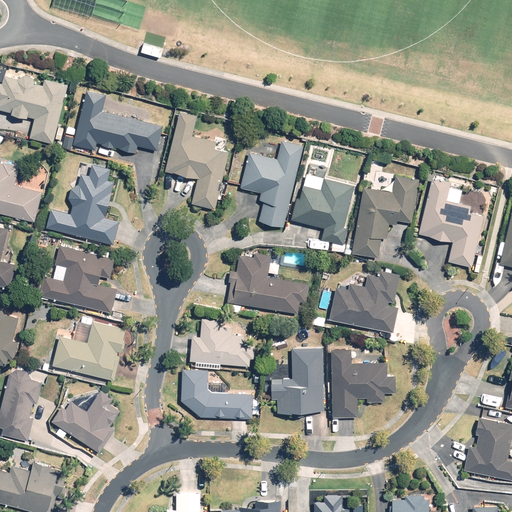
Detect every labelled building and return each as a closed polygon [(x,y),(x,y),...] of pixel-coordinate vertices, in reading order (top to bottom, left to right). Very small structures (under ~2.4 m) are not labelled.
[(54,141),(69,83),(48,77),(47,84),(33,80),(34,76),(26,74),(25,78),(7,73),(4,82),(0,81),(0,97),(0,98),(0,106),(38,117),(33,136),(54,141)] [(159,148),(164,124),(104,109),(108,94),(89,89),(76,142),(97,148),(98,141),(137,151),(139,143),(159,148)] [(199,113),(182,109),(167,169),(199,177),(193,201),(216,207),(231,149),(217,146),(219,140),(194,134),(199,113)] [(285,223),(305,144),(283,138),(279,157),(252,150),(242,186),(263,192),(261,198),(267,199),(262,218),(285,223)] [(0,210),(37,220),(44,190),(16,183),(21,164),(0,159),(0,210)] [(54,207),(49,225),(114,242),(121,219),(107,216),(116,180),(109,179),(112,167),(94,162),(91,174),(83,172),(81,183),(73,186),(70,196),(75,203),(73,212),(54,207)] [(413,222),(421,177),(398,173),(395,191),(366,186),(355,251),(380,255),(383,235),(388,236),(391,221),(398,222),(399,219),(413,222)] [(345,225),(356,184),(327,176),(324,188),(303,183),(295,217),(326,225),(323,237),(345,242),(349,226),(345,225)] [(452,180),(434,176),(421,231),(456,239),(451,259),(474,265),(486,214),(472,210),(473,203),(448,197),(452,180)] [(511,220),(502,261),(511,263),(511,220)] [(0,282),(12,286),(17,263),(2,260),(11,227),(0,224),(0,282)] [(39,233),(30,231),(23,257),(33,260),(39,233)] [(116,257),(62,243),(58,262),(69,265),(65,279),(47,274),(42,293),(113,311),(119,287),(101,282),(103,273),(111,276),(116,257)] [(234,269),(229,300),(299,311),(301,299),(308,300),(311,282),(269,275),(273,254),(257,251),(256,255),(241,253),(238,270),(234,269)] [(331,317),(395,330),(400,306),(390,304),(390,299),(395,300),(401,273),(383,270),(382,275),(371,273),(368,284),(352,281),(350,287),(338,285),(331,317)] [(0,361),(8,363),(10,356),(16,358),(20,340),(15,339),(20,317),(6,313),(3,308),(0,306),(0,361)] [(194,335),(192,359),(252,364),(252,357),(255,357),(256,340),(246,339),(246,334),(233,333),(234,326),(221,325),(222,318),(204,317),(202,336),(194,335)] [(62,334),(55,363),(116,378),(123,350),(125,350),(128,340),(126,340),(129,328),(95,319),(89,341),(62,334)] [(326,408),(324,346),(294,346),(295,377),(274,378),(274,397),(279,397),(280,409),(326,408)] [(353,347),(334,347),(335,415),(359,415),(358,396),(369,396),(369,400),(387,399),(386,391),(398,391),(397,373),(389,373),(389,360),(353,361),(353,347)] [(19,365),(12,371),(0,418),(0,423),(5,425),(4,432),(30,438),(35,416),(31,415),(35,401),(39,402),(44,380),(33,378),(33,376),(29,367),(19,365)] [(254,416),(255,392),(213,390),(209,387),(210,368),(184,368),(183,398),(203,414),(254,416)] [(64,404),(54,419),(101,449),(116,427),(112,424),(122,409),(112,402),(116,396),(103,387),(89,409),(73,399),(68,407),(64,404)] [(471,444),(466,467),(511,476),(511,459),(508,458),(511,440),(511,421),(481,415),(478,431),(481,432),(478,446),(471,444)] [(0,467),(0,499),(45,511),(53,511),(59,494),(65,496),(72,470),(37,460),(34,468),(14,463),(12,471),(0,467)] [(201,511),(201,491),(178,491),(178,507),(169,507),(169,511),(153,511),(201,511)] [(350,511),(350,506),(344,506),(344,492),(326,492),(326,499),(316,499),(316,511),(350,511)] [(430,511),(431,497),(426,497),(426,493),(407,493),(407,497),(394,497),(394,511),(430,511)] [(282,511),(282,498),(258,498),(258,504),(241,504),(241,507),(223,507),(222,511),(282,511)]
